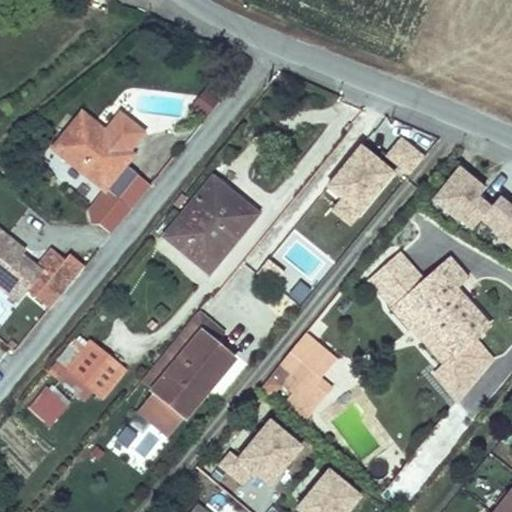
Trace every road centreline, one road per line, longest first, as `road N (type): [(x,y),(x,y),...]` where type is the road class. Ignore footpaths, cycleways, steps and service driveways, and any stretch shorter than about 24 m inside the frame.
road 1 (residential): [(197,0),(511,140)]
road 2 (unknown): [(414,96),(251,305)]
